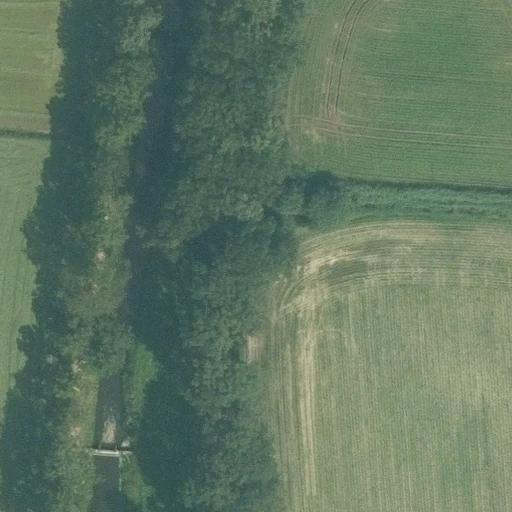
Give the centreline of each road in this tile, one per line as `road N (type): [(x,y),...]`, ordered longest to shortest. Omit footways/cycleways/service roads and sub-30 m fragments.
road 1 (track): [(71,511),(72,424),(140,0)]
road 2 (track): [(243,0),(241,440),(250,511)]
